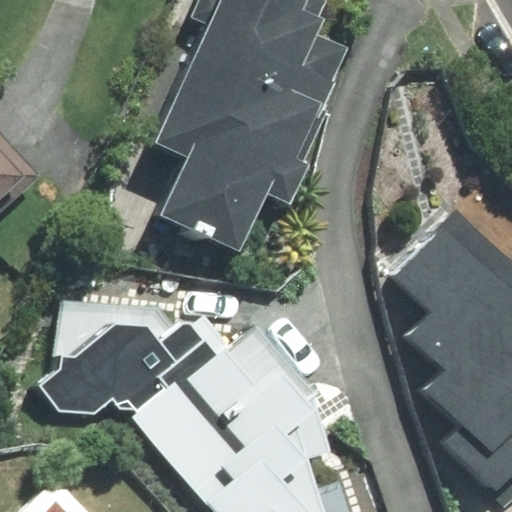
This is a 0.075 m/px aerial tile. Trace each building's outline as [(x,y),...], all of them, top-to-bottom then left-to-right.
[(283,0),(197,0),(132,151),(166,166),(140,227),(214,260),(237,207),(265,219),(285,174),(275,170),(310,90),(273,73),(292,31),(273,23),(283,0)] [(0,193),(9,202),(31,179),(0,147),(0,193)] [(511,411),(511,288),(471,244),(450,263),(420,231),(366,281),(403,321),(383,339),(420,379),(401,396),(438,435),(421,450),(478,511),(511,511),(511,469),(509,466),(511,463),(511,427),(504,419),(511,411)] [(298,498),(280,435),(310,409),(241,330),(216,351),(182,311),(44,306),(40,410),(105,413),(190,511),(345,511),(332,482),(298,498)] [(10,511),(69,511),(38,483),(10,511)]
